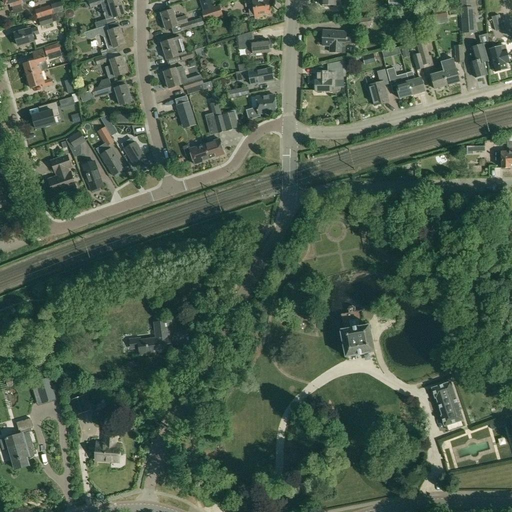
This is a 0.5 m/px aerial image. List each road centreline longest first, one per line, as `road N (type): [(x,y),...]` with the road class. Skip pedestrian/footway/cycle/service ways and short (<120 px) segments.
road 1 (residential): [(147,508),(170,423),(271,247),(288,200)]
road 2 (residential): [(289,133),(345,133),(511,88)]
road 3 (residential): [(511,185),(369,187),(288,200)]
road 4 (residential): [(170,191),(146,96),(141,0)]
road 5 (residential): [(46,233),(0,80)]
road 6 (residential): [(170,191),(229,169),(260,130),(289,125)]
road 7 (residential): [(46,233),(170,191)]
road 8 (tertiary): [(511,502),(383,511)]
road 9 (residential): [(289,125),(294,0)]
